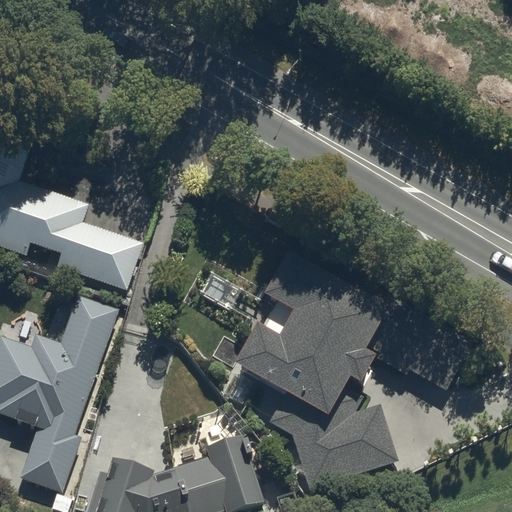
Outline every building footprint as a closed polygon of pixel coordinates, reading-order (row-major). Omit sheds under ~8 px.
[(0,253),(28,263),(32,252),(61,261),(57,272),(128,295),(143,249),(82,229),(88,210),(18,187),(36,132),(0,120),(0,253)] [(261,338),(258,337),(237,376),(284,402),(269,428),(293,442),(311,495),(314,494),(317,503),(352,492),(349,484),(400,468),(381,410),(356,418),(365,404),(348,394),(350,389),(362,396),(378,368),(368,362),(369,360),(406,381),(409,376),(446,397),(475,347),(390,299),(380,316),(289,264),(266,305),(276,311),(261,338)] [(211,277),(200,296),(231,313),(241,294),(211,277)] [(32,353),(1,341),(0,342),(0,420),(38,434),(21,483),(63,498),(83,442),(75,440),(120,315),(78,301),(61,348),(36,340),(32,353)] [(110,479),(100,475),(88,511),(255,511),(265,509),(244,441),(206,453),(209,462),(154,480),(114,467),(110,479)]
